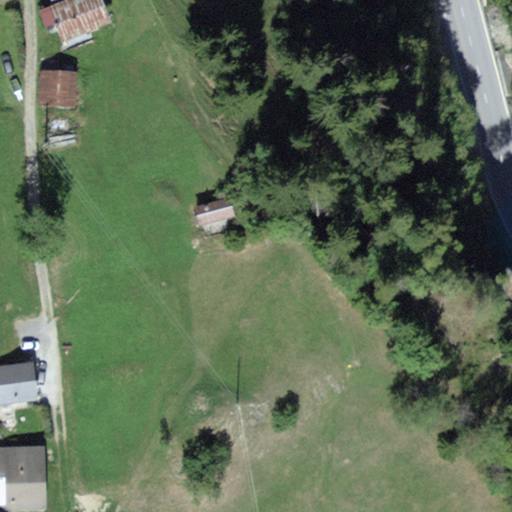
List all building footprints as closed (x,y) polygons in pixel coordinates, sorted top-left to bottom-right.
[(106,29),(95,0),(79,0),(37,16),(43,34),(51,31),(58,48),(106,29)] [(71,77),(41,76),(39,110),(70,111),(71,77)] [(230,197),(192,206),(197,227),(235,217),(230,197)] [(0,409),(33,406),(29,369),(0,372),(0,409)] [(41,511),(43,511),(40,453),(0,455),(0,483),(2,483),(3,511),(41,511)]
